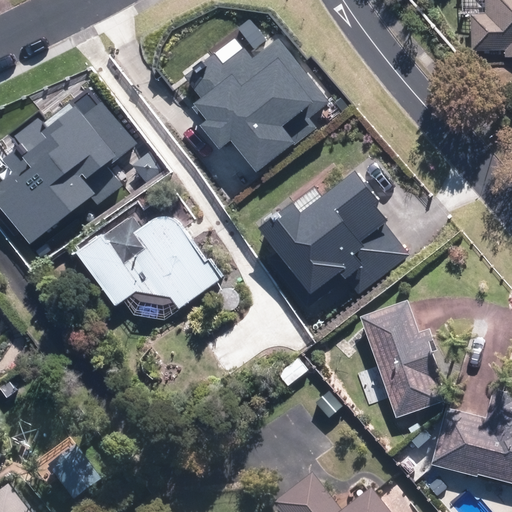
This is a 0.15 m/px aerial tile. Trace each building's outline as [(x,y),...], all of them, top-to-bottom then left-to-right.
[(511,0),(485,0),(485,13),(471,13),(471,51),(501,52),(501,59),(511,58),(511,0)] [(203,212),(183,227),(196,245),(216,231),(238,262),(263,244),(295,288),(330,262),(341,277),(385,245),(349,195),(305,227),(292,208),(256,234),(231,199),(207,217),(203,212)] [(132,210),(77,250),(116,305),(126,300),(135,315),(169,319),(222,281),(196,245),(183,227),(176,217),(157,216),(143,226),(132,210)] [(413,298),(362,315),(396,417),(447,401),(413,298)] [(446,405),(434,464),(511,480),(511,406),(506,405),(504,416),(446,405)] [(73,440),(44,463),(76,502),(104,479),(73,440)] [(387,511),(370,491),(344,511),(342,511),(310,472),(268,507),(272,511),(387,511)] [(0,511),(31,511),(6,478),(0,482),(0,511)]
